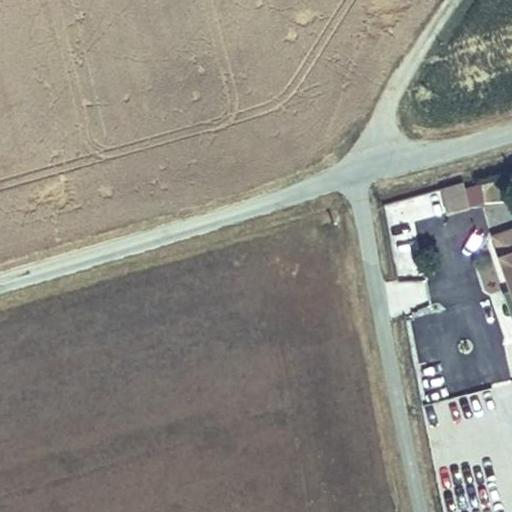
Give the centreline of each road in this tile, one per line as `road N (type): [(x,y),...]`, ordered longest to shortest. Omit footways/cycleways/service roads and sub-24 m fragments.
road 1 (unclassified): [(0,282),(351,174)]
road 2 (residential): [(421,511),(351,174)]
road 3 (unclassified): [(351,174),(511,127)]
